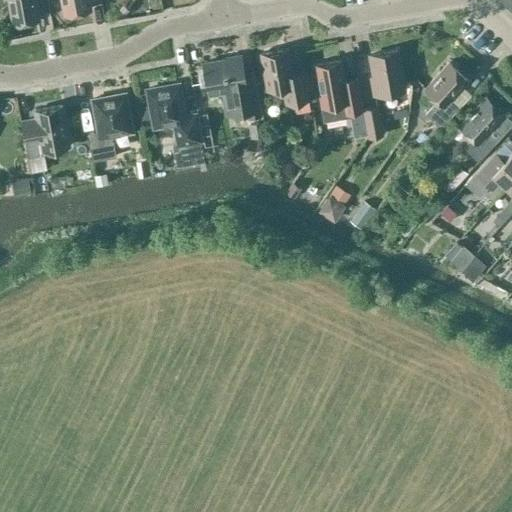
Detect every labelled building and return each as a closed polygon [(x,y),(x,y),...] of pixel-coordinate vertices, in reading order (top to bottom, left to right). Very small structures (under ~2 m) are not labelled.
[(8,0),(13,22),(38,17),(35,0),(8,0)] [(61,0),(64,12),(90,8),(88,0),(61,0)] [(511,0),(501,0),(511,8),(511,6),(511,0)] [(284,101),(308,97),(303,69),(291,71),(287,47),(259,52),(266,88),(282,85),(284,101)] [(372,93),(403,88),(397,49),(369,54),(373,76),(369,76),(372,93)] [(239,56),(203,62),(208,92),(222,89),(225,114),(246,111),(246,116),(260,113),(256,89),(246,91),(243,75),(239,56)] [(348,111),(360,108),(355,77),(343,79),(340,59),(314,64),(321,104),(324,120),(349,116),(348,111)] [(450,97),(467,78),(448,60),(424,87),(436,99),(424,112),(440,126),(459,105),(450,97)] [(184,114),(178,82),(146,88),(149,104),(151,116),(153,126),(172,122),(180,164),(205,159),(201,138),(200,139),(195,112),(184,114)] [(111,134),(131,130),(124,92),(92,98),(97,130),(86,132),(92,159),(115,155),(111,134)] [(485,134),(504,112),(485,94),(458,124),(471,136),(462,147),(477,160),(494,142),(485,134)] [(42,148),(68,144),(60,103),(34,108),(36,117),(20,119),(27,156),(43,153),(42,148)] [(149,104),(140,105),(142,118),(151,116),(149,104)] [(377,105),(363,108),(367,135),(381,133),(377,105)] [(261,120),(249,122),(252,135),(264,133),(261,120)] [(506,186),(511,179),(511,148),(503,158),(494,150),(474,172),(490,187),(498,178),(506,186)] [(43,154),(27,157),(30,171),(46,168),(43,154)] [(451,191),(468,172),(458,163),(440,181),(451,191)] [(94,173),(96,184),(107,182),(105,171),(94,173)] [(409,171),(398,183),(407,191),(418,178),(409,171)] [(18,193),(33,191),(30,175),(16,178),(18,193)] [(285,190),(293,195),(300,186),(292,180),(285,190)] [(329,192),(319,208),(335,217),(344,202),(329,192)] [(365,201),(351,220),(359,227),(373,207),(365,201)] [(446,204),(439,210),(449,219),(455,212),(446,204)] [(456,241),(443,254),(449,259),(461,245),(456,241)] [(460,267),(474,252),(463,243),(461,245),(449,259),(460,267)] [(460,267),(473,279),(487,263),(474,252),(460,267)]
